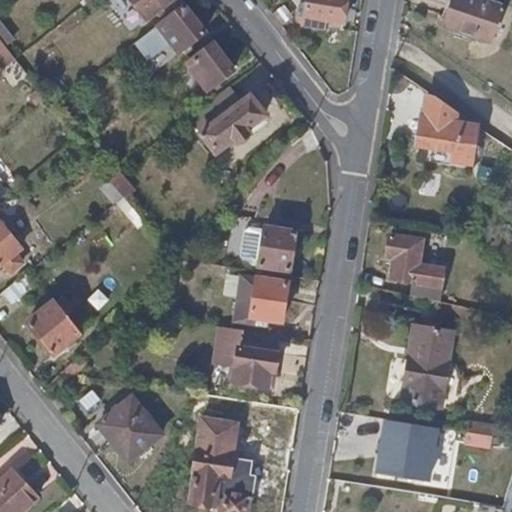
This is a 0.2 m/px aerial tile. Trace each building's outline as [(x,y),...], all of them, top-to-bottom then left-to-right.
[(130,0),(145,19),(168,0),(130,0)] [(345,0),(306,0),(305,18),(298,17),(297,25),(322,30),(324,21),(342,25),(345,0)] [(485,8),(487,0),(452,0),(442,31),(486,48),(498,13),(485,8)] [(270,12),(282,28),(294,18),(281,3),(270,12)] [(183,6),(157,26),(179,53),(205,33),(183,6)] [(0,71),(3,76),(17,67),(0,37),(0,71)] [(213,44),(187,64),(207,90),(234,69),(213,44)] [(229,85),(189,117),(217,153),(234,139),(238,145),(250,135),(246,130),(265,115),(249,95),(242,101),(229,85)] [(457,115),(436,100),(425,98),(422,119),(419,118),(414,147),(451,154),(455,154),(459,126),(455,126),(456,119),(457,115)] [(480,122),(456,119),(455,126),(459,126),(455,154),(451,154),(450,165),(473,168),(480,122)] [(139,218),(122,197),(115,202),(134,227),(142,221),(139,218)] [(257,269),(289,274),(296,234),(264,228),(257,269)] [(0,264),(16,251),(0,230),(0,264)] [(409,284),(406,297),(437,304),(443,275),(418,269),(421,244),(389,238),(386,260),(393,261),(391,281),(409,284)] [(24,274),(2,292),(10,303),(32,285),(24,274)] [(287,285),(241,277),(233,322),(254,326),(255,319),(266,320),(281,323),(287,285)] [(27,324),(53,356),(78,335),(53,304),(27,324)] [(255,319),(254,326),(264,328),(266,320),(255,319)] [(403,388),(424,392),(425,385),(444,389),(454,333),(414,326),(403,388)] [(278,338),(238,331),(235,350),(237,350),(232,383),(266,389),(268,375),(274,376),(277,356),(275,355),(278,338)] [(61,373),(75,375),(98,352),(90,344),(61,373)] [(268,375),(266,389),(272,390),(274,376),(268,375)] [(99,424),(127,460),(157,436),(129,400),(99,424)] [(250,477),(252,463),(230,459),(235,425),(199,418),(190,472),(195,473),(190,503),(207,506),(208,498),(220,500),(219,508),(217,511),(244,511),(247,501),(251,501),(255,478),(250,477)] [(438,431),(385,422),(377,471),(429,480),(438,431)] [(487,438),(489,428),(471,425),(470,435),(487,438)] [(511,453),(511,441),(490,438),(487,438),(470,435),(468,447),(511,453)] [(13,473),(0,484),(0,511),(24,511),(37,501),(13,473)] [(207,506),(219,508),(220,500),(208,498),(207,506)]
